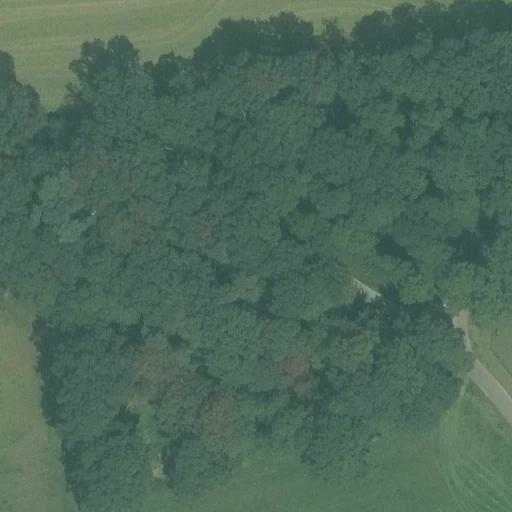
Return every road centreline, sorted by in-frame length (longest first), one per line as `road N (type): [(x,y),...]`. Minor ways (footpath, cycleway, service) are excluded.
road 1 (unclassified): [(439,331),(363,296),(229,183),(191,166),(71,155),(0,160)]
road 2 (unclassified): [(511,218),(439,331)]
